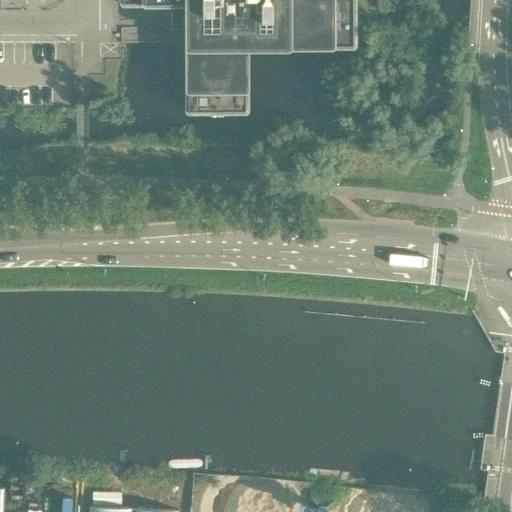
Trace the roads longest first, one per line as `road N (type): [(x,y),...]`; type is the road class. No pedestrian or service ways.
road 1 (secondary): [(511,265),(324,243),(0,251)]
road 2 (unclassified): [(511,131),(507,0)]
